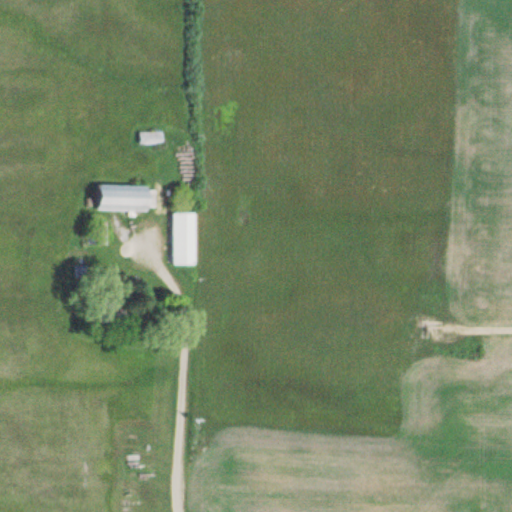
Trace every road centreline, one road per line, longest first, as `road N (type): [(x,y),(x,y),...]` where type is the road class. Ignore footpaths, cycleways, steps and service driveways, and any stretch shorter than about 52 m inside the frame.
road 1 (residential): [(241,511),(271,246)]
road 2 (residential): [(164,511),(155,312)]
